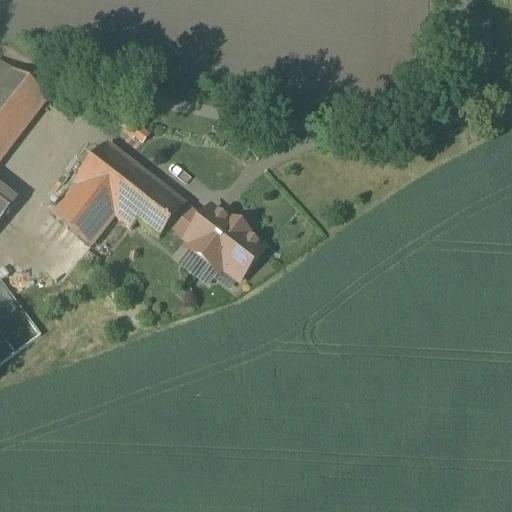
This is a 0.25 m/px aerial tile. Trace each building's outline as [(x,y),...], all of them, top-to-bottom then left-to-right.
[(481,63),(451,65),(454,111),(484,109),(481,63)] [(0,64),(0,163),(47,101),(0,64)] [(108,147),(74,189),(76,191),(53,220),(91,250),(116,220),(132,233),(139,224),(173,251),(199,217),(108,147)] [(0,235),(20,210),(0,193),(0,235)] [(212,213),(188,245),(193,249),(189,254),(219,277),(223,272),(240,285),(264,254),(246,239),(248,237),(232,225),(230,228),(212,213)]
